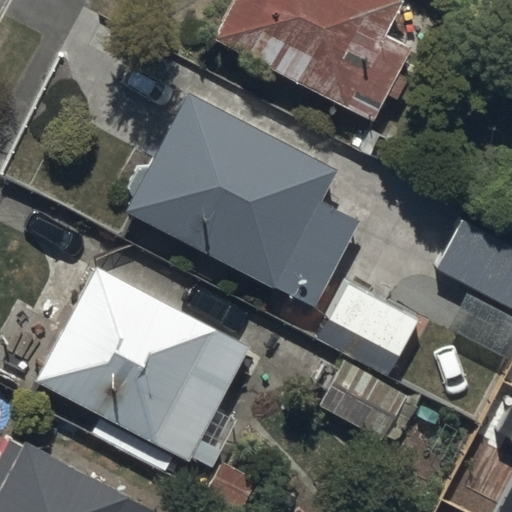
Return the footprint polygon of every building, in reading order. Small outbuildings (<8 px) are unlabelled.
[(393,0),(231,0),(207,49),(362,127),(399,54),(372,41),(393,0)] [(511,39),(493,75),(511,84),(511,39)] [(185,90),(125,210),(315,304),(356,222),(317,202),(336,165),(185,90)] [(511,245),(465,222),(439,272),(511,309),(511,245)] [(193,464),(253,346),(94,266),(34,385),(193,464)] [(420,320),(351,283),(318,339),(389,378),(420,320)] [(319,408),(381,439),(404,393),(342,362),(319,408)] [(511,511),(511,405),(497,434),(511,443),(511,483),(496,511),(511,511)] [(158,511),(23,444),(0,489),(0,511),(158,511)]
